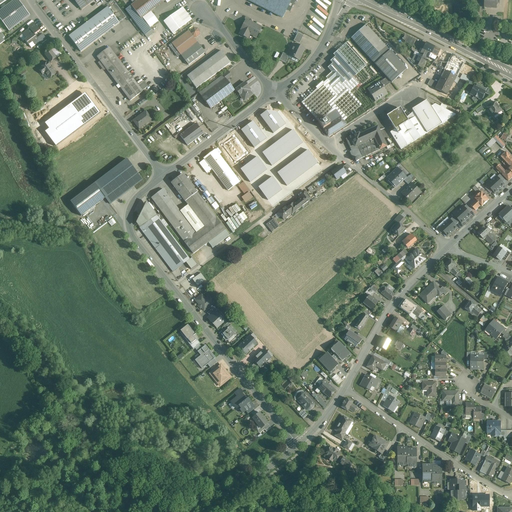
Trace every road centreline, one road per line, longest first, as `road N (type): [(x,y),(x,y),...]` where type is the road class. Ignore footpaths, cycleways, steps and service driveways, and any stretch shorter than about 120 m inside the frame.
road 1 (unclassified): [(300,442),(128,226),(131,202),(163,173)]
road 2 (unclassified): [(30,0),(163,173)]
road 3 (residential): [(511,497),(344,389)]
road 4 (tertiary): [(344,389),(393,302),(447,246)]
road 5 (primary): [(365,0),(511,73)]
road 6 (residential): [(326,144),(447,246)]
road 7 (unclassified): [(163,173),(274,92)]
road 8 (tertiary): [(202,511),(300,442)]
